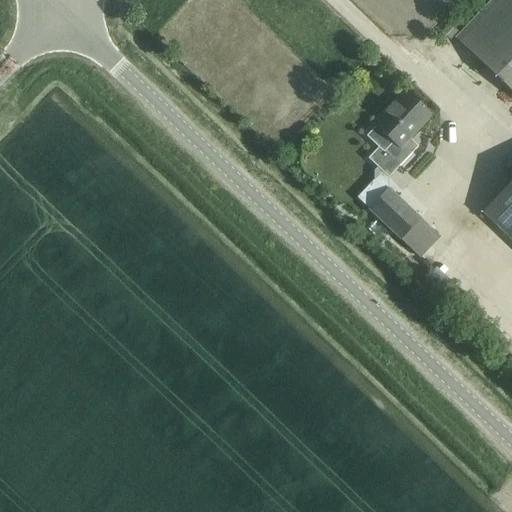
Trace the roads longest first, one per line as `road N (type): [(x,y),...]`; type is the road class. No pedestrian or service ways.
road 1 (unclassified): [(511,425),(67,2)]
road 2 (unknown): [(321,0),(458,122),(471,148),(451,206),(460,240),(511,291)]
